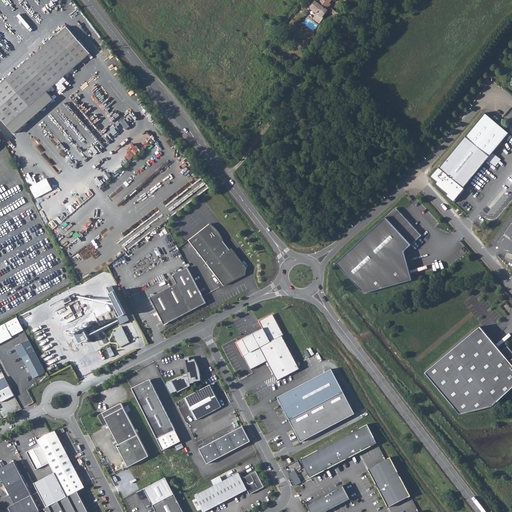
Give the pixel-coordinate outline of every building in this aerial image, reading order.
[(315,1),(313,0),(307,7),(316,14),(317,13),(311,7),(315,1)] [(315,1),(311,7),(317,13),(316,14),(321,18),(322,17),(331,5),(330,3),(332,0),(319,0),(318,2),(316,1),(315,1)] [(316,14),(313,19),(319,24),(323,18),(322,17),(321,18),(316,14)] [(0,110),(40,75),(69,49),(79,41),(67,28),(57,36),(0,84),(0,110)] [(0,110),(0,119),(6,126),(90,54),(79,41),(69,49),(40,75),(0,110)] [(46,92),(6,126),(13,134),(53,100),(46,92)] [(443,162),(431,177),(437,182),(435,184),(447,194),(446,196),(454,202),(460,195),(460,194),(464,189),(463,188),(509,133),(485,113),(443,163),(443,162)] [(35,141),(31,147),(37,150),(40,144),(35,141)] [(30,185),(35,197),(53,190),(48,178),(30,185)] [(421,236),(396,208),(336,263),(364,293),(411,280),(404,252),(411,245),(421,236)] [(188,241),(223,286),(241,277),(242,275),(244,275),(246,270),(243,269),(244,266),(232,250),(230,251),(223,242),(223,240),(222,238),(221,236),(221,235),(219,234),(216,231),(217,230),(215,229),(214,227),(212,226),(211,225),(210,225),(209,225),(188,241)] [(205,304),(187,268),(172,276),(176,284),(149,298),(157,312),(150,315),(156,327),(163,324),(163,325),(205,304)] [(118,318),(121,324),(130,320),(127,314),(118,318)] [(271,316),(258,322),(262,329),(235,343),(249,370),(265,362),(276,382),(298,370),(281,337),(282,336),(271,316)] [(0,326),(0,343),(12,337),(12,336),(24,330),(17,317),(5,324),(0,326)] [(480,327),(425,373),(460,414),(492,406),(511,387),(511,351),(507,346),(501,352),(480,327)] [(129,343),(121,328),(115,331),(115,332),(112,334),(119,348),(129,343)] [(77,333),(81,343),(90,337),(86,329),(77,333)] [(44,373),(33,351),(28,340),(14,347),(20,358),(21,357),(32,379),(44,373)] [(171,382),(177,393),(190,387),(189,384),(194,383),(193,382),(200,381),(200,379),(200,378),(200,377),(199,371),(198,369),(197,367),(196,365),(196,363),(194,362),(194,360),(191,360),(191,361),(184,362),(187,377),(183,378),(183,377),(182,377),(180,378),(179,378),(171,382)] [(332,370),(278,397),(290,420),(344,392),(332,370)] [(3,377),(0,378),(0,401),(12,395),(3,377)] [(144,382),(130,389),(143,414),(162,450),(181,442),(151,384),(144,382)] [(209,386),(183,399),(195,421),(220,408),(209,386)] [(354,414),(344,392),(290,420),(300,442),(354,414)] [(147,455),(120,403),(97,415),(102,425),(106,423),(117,443),(115,444),(127,466),(147,455)] [(367,424),(300,459),(310,478),(377,443),(367,424)] [(243,426),(199,449),(207,464),(250,441),(243,426)] [(53,432),(36,441),(39,445),(48,463),(53,473),(66,498),(79,491),(84,488),(53,432)] [(39,445),(26,452),(33,466),(35,470),(48,463),(39,445)] [(390,457),(368,469),(388,507),(410,496),(390,457)] [(286,465),(294,485),(301,482),(296,469),(301,467),(298,460),(286,465)] [(0,482),(4,480),(16,504),(9,507),(11,511),(37,511),(46,508),(38,492),(31,496),(14,462),(2,468),(0,464),(0,482)] [(195,496),(203,511),(247,489),(250,494),(264,487),(256,471),(241,478),(238,473),(195,496)] [(53,473),(33,484),(38,492),(46,508),(66,498),(53,473)] [(183,511),(165,477),(144,488),(156,511),(183,511)] [(343,485),(307,504),(311,511),(324,511),(350,499),(343,485)] [(88,511),(78,492),(79,491),(66,498),(46,508),(37,511),(88,511)]
